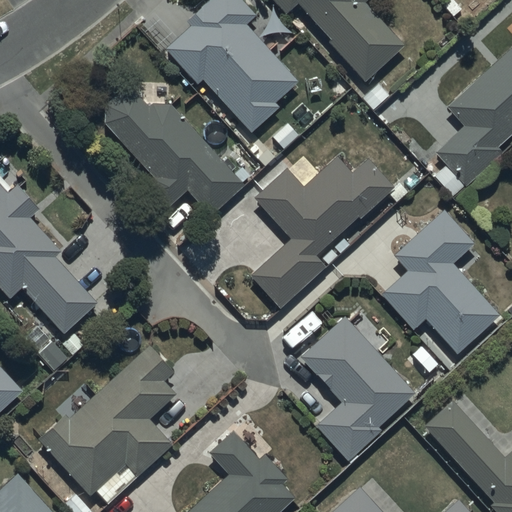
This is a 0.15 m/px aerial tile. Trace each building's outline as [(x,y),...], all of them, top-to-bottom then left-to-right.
[(255,10),(245,0),(201,0),(185,15),(189,20),(164,44),(197,80),(202,75),(251,128),(279,103),(274,97),(297,76),(244,19),(255,10)] [(276,0),(285,10),(295,0),(329,36),(326,39),(362,78),(401,41),(363,0),(276,0)] [(511,41),(444,102),(461,121),(433,149),(444,162),(432,172),(450,192),(500,148),(496,143),(511,127),(511,41)] [(104,117),(104,119),(153,173),(152,187),(166,203),(187,185),(209,211),(242,183),(171,101),(153,99),(147,103),(137,91),(135,90),(134,89),(132,89),(131,88),(129,88),(127,88),(126,88),(124,88),(123,88),(121,88),(120,89),(118,89),(117,90),(115,90),(114,91),(113,92),(111,93),(110,94),(109,95),(108,96),(107,98),(106,99),(105,100),(105,102),(104,103),(104,105),(103,106),(103,108),(103,109),(103,111),(103,113),(103,114),(104,116),(104,117)] [(290,236),(249,272),(278,304),(323,263),(312,251),(355,212),(357,215),(391,184),(364,155),(350,169),(335,152),(301,183),(284,164),(252,194),(290,236)] [(0,284),(9,294),(21,283),(61,329),(95,300),(54,253),(60,248),(29,213),(39,205),(18,181),(7,190),(0,181),(0,284)] [(472,239),(441,205),(391,251),(406,266),(381,289),(413,324),(423,314),(455,348),(496,310),(449,259),(472,239)] [(342,311),(296,351),(340,398),(314,422),(345,456),(378,425),(375,422),(411,389),(342,311)] [(64,409),(37,433),(89,490),(124,459),(136,472),(171,440),(149,415),(176,390),(164,377),(174,368),(149,341),(69,415),(64,409)] [(0,406),(21,388),(0,363),(0,406)] [(450,396),(423,421),(492,496),(488,500),(499,511),(511,511),(511,445),(503,454),(450,396)] [(228,470),(181,511),(271,511),(292,493),(279,478),(283,474),(262,450),(256,455),(231,427),(208,448),(228,470)] [(0,511),(54,511),(16,469),(0,483),(0,511)] [(383,511),(358,484),(327,510),(328,511),(471,511),(457,495),(437,511),(383,511)]
